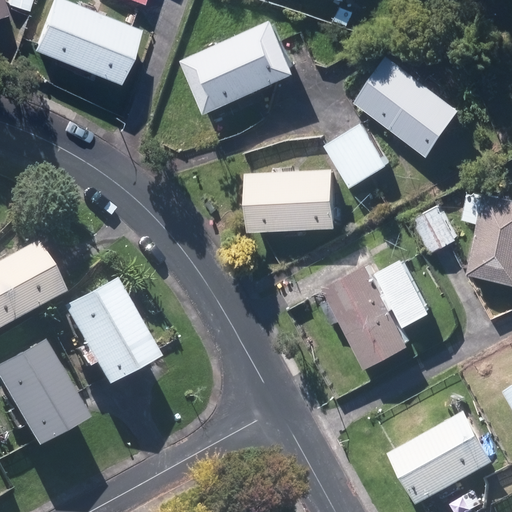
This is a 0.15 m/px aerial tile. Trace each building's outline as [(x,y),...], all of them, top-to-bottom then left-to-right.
[(0,0),(0,8),(8,6),(6,0),(0,0)] [(79,0),(51,0),(35,45),(121,77),(141,23),(79,0)] [(193,54),(218,107),(310,65),(286,12),(193,54)] [(397,50),(364,98),(441,150),(473,102),(397,50)] [(368,120),(334,143),(361,183),(395,160),(368,120)] [(255,169),(259,226),(349,220),(345,163),(255,169)] [(511,192),(493,188),(477,269),(511,275),(511,192)] [(443,199),(418,213),(439,251),(465,236),(443,199)] [(0,262),(0,325),(67,289),(40,240),(0,262)] [(414,247),(386,262),(416,316),(443,301),(414,247)] [(375,260),(333,283),(377,362),(419,338),(375,260)] [(117,277),(66,306),(110,383),(161,354),(117,277)] [(46,338),(0,363),(0,373),(39,442),(89,413),(46,338)] [(398,453),(425,503),(504,461),(476,410),(398,453)]
